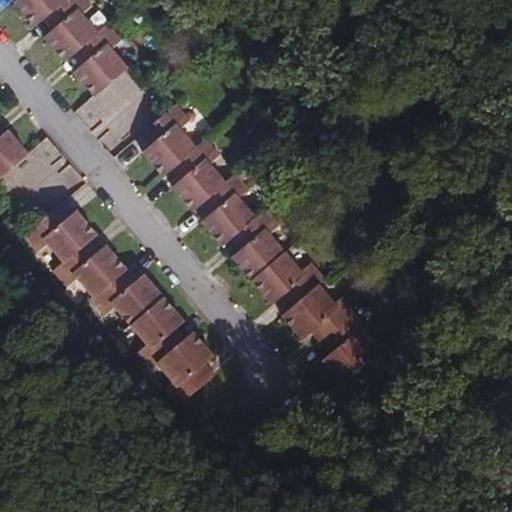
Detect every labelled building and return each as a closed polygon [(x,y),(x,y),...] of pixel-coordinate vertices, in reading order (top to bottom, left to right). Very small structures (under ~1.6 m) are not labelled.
[(16,0),(13,3),(33,27),(41,20),(47,15),(65,0),(16,0)] [(65,0),(47,15),(56,26),(50,31),(43,38),(63,62),(71,56),(77,51),(97,34),(80,14),(91,5),(86,0),(65,0)] [(47,15),(41,20),(50,31),(56,26),(47,15)] [(77,51),(86,62),(80,67),(73,73),(93,97),(126,69),(110,49),(120,40),(107,25),(97,34),(77,51)] [(77,51),(71,56),(80,67),(86,62),(77,51)] [(166,107),(176,98),(168,90),(158,99),(166,107)] [(176,166),(196,149),(179,129),(190,120),(176,104),(145,130),(155,141),(149,146),(141,152),(162,177),(170,171),(176,166)] [(0,135),(0,177),(27,154),(7,130),(0,135)] [(155,141),(145,130),(140,135),(149,146),(155,141)] [(176,166),(185,177),(179,181),(171,188),(192,212),(199,205),(205,201),(225,183),(209,164),(219,155),(206,140),(196,149),(176,166)] [(176,166),(170,171),(179,181),(185,177),(176,166)] [(205,201),(214,211),(208,216),(201,223),(221,246),(229,240),(234,235),(255,218),(238,199),(248,190),(236,175),(225,183),(205,201)] [(205,201),(199,205),(208,216),(214,211),(205,201)] [(54,212),(64,223),(70,218),(60,207),(54,212)] [(234,235),(244,247),(238,252),(231,258),(251,281),(284,253),(268,234),(278,225),(265,209),(255,218),(234,235)] [(89,241),(97,235),(77,211),(70,218),(64,223),(54,212),(24,238),(37,254),(48,245),(64,263),(84,246),(89,241)] [(234,235),(229,240),(238,252),(244,247),(234,235)] [(99,252),(89,241),(84,246),(93,257),(99,252)] [(93,257),(84,246),(64,263),(53,272),(67,288),(77,279),(94,298),(121,274),(127,269),(106,245),(99,252),(93,257)] [(301,272),(284,253),(251,281),(271,305),(279,299),(284,294),(294,305),(318,285),(325,279),(311,263),(301,272)] [(137,281),(127,269),(121,274),(131,286),(137,281)] [(131,286),(121,274),(94,298),(91,300),(105,316),(115,308),(130,325),(163,296),(144,274),(137,281),(131,286)] [(318,285),(294,305),(288,310),(281,317),(301,341),(310,333),(316,328),(325,339),(356,313),(342,297),(334,304),(318,285)] [(294,305),(284,294),(279,299),(288,310),(294,305)] [(184,321),(163,296),(130,325),(146,344),(136,352),(150,369),(157,362),(180,343),(171,332),(177,327),(184,321)] [(325,339),(335,350),(329,355),(321,361),(342,385),(375,357),(359,337),(369,328),(356,313),(325,339)] [(171,332),(180,343),(186,338),(177,327),(171,332)] [(325,339),(316,328),(310,333),(320,344),(325,339)] [(180,343),(157,362),(174,381),(164,389),(178,406),(208,379),(199,368),(204,363),(214,355),(193,331),(186,338),(180,343)] [(325,339),(320,344),(329,355),(335,350),(325,339)] [(381,363),(375,357),(342,385),(346,390),(381,363)] [(199,368),(208,379),(214,375),(204,363),(199,368)]
